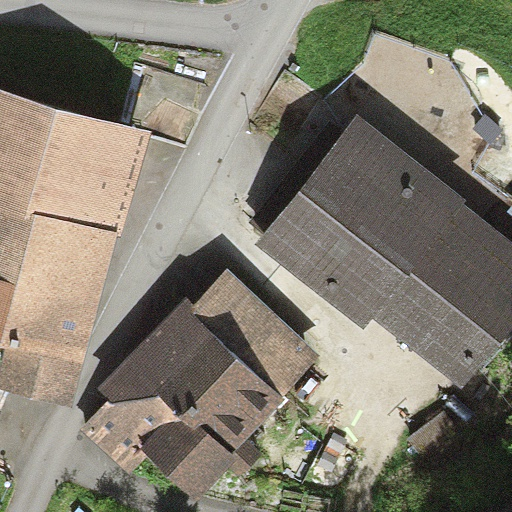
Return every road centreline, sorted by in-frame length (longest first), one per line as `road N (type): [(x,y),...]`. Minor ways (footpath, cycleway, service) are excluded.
road 1 (residential): [(264,31),(118,300),(25,511)]
road 2 (residential): [(264,31),(0,1)]
road 3 (track): [(174,511),(47,452)]
